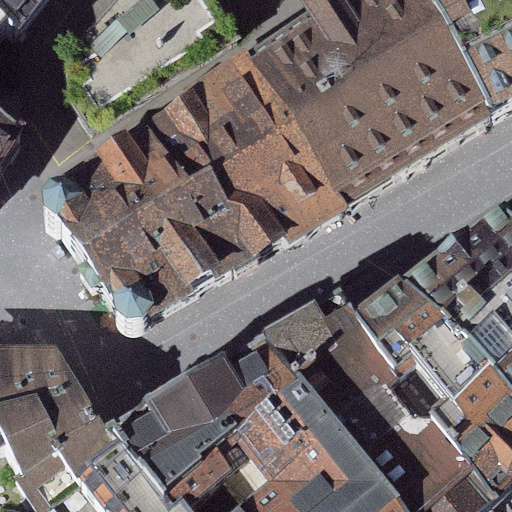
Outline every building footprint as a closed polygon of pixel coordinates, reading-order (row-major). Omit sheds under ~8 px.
[(0,0),(0,50),(12,61),(58,0),(0,0)] [(241,39),(213,0),(121,0),(54,59),(51,107),(108,129),(241,39)] [(411,183),(479,137),(399,0),(385,0),(328,32),(313,5),(277,30),(292,51),(247,81),(341,229),(411,183)] [(511,118),(511,0),(399,0),(479,137),(511,118)] [(298,257),(341,229),(247,81),(152,140),(250,288),(298,257)] [(198,322),(250,288),(152,140),(52,228),(124,346),(160,346),(198,322)] [(0,178),(12,159),(0,152),(0,178)] [(511,214),(488,229),(511,255),(511,214)] [(511,255),(488,229),(390,303),(511,421),(511,255)] [(510,511),(511,510),(511,421),(390,303),(336,342),(489,511),(510,511)] [(489,511),(336,342),(330,333),(312,343),(300,327),(247,365),(379,511),(489,511)] [(56,511),(116,467),(100,445),(69,390),(54,364),(4,364),(0,364),(0,466),(38,511),(56,511)] [(379,511),(247,365),(100,445),(116,467),(150,511),(207,511),(240,486),(258,509),(254,511),(379,511)]
